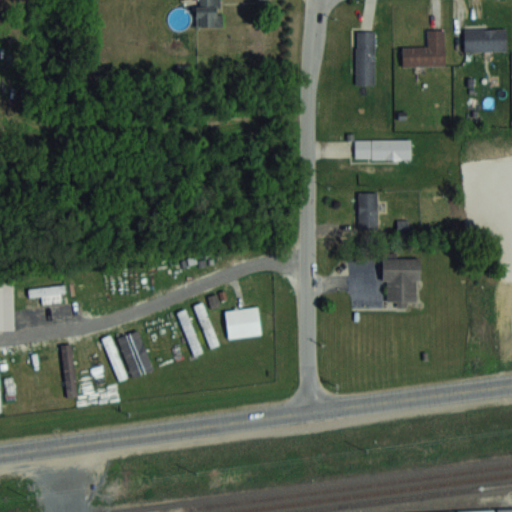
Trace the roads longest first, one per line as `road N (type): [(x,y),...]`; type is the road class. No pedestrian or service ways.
road 1 (primary): [(0,451),(511,383)]
road 2 (residential): [(314,0),(303,257),(308,411)]
